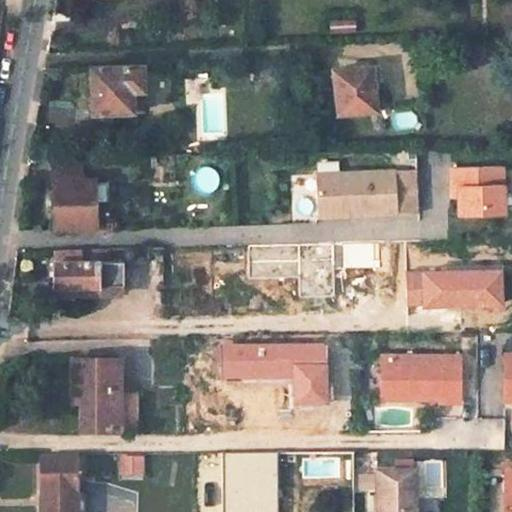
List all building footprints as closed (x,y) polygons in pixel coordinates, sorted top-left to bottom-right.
[(354,32),(351,16),(326,20),(328,35),(354,32)] [(90,66),(91,113),(130,112),(130,90),(142,90),(141,64),(121,65),(90,66)] [(331,69),(336,113),(374,109),(369,65),(331,69)] [(372,86),(374,109),(388,107),(385,84),(372,86)] [(130,90),(130,112),(142,111),(142,90),(130,90)] [(199,133),(226,132),(224,94),(197,95),(199,133)] [(52,162),(52,179),(81,178),(82,161),(52,162)] [(193,170),(196,191),(217,188),(214,167),(193,170)] [(504,167),(452,168),(453,186),(459,186),(459,198),(460,215),(505,214),(504,167)] [(419,212),(418,169),(396,170),(397,212),(419,212)] [(396,170),(317,171),(318,214),(337,214),(342,209),(347,208),(347,213),(397,212),(396,170)] [(94,178),(95,204),(109,204),(108,177),(94,178)] [(52,179),(55,231),(96,229),(95,204),(94,178),(81,178),(52,179)] [(53,250),(53,285),(98,284),(98,296),(121,296),(121,263),(106,263),(106,248),(53,250)] [(53,285),(53,297),(98,296),(98,284),(53,285)] [(458,353),(381,353),(381,396),(438,396),(438,399),(458,399),(458,353)] [(271,378),(272,356),(252,356),(251,377),(271,378)] [(81,391),(80,430),(118,430),(117,390),(117,358),(72,359),(72,391),(81,391)] [(117,390),(118,430),(138,431),(138,390),(117,390)] [(141,479),(142,453),(118,453),(117,479),(141,479)] [(40,460),(39,511),(75,511),(75,459),(40,460)] [(497,511),(511,511),(511,466),(495,467),(497,511)] [(376,475),(376,511),(413,511),(412,474),(376,475)] [(75,478),(75,511),(85,511),(85,478),(75,478)]
